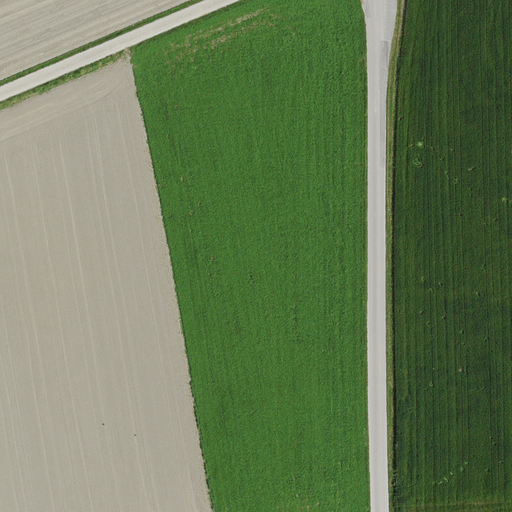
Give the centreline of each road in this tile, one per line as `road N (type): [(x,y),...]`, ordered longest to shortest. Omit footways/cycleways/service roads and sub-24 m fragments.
road 1 (unclassified): [(375,0),(381,511)]
road 2 (unclassified): [(231,0),(0,96)]
